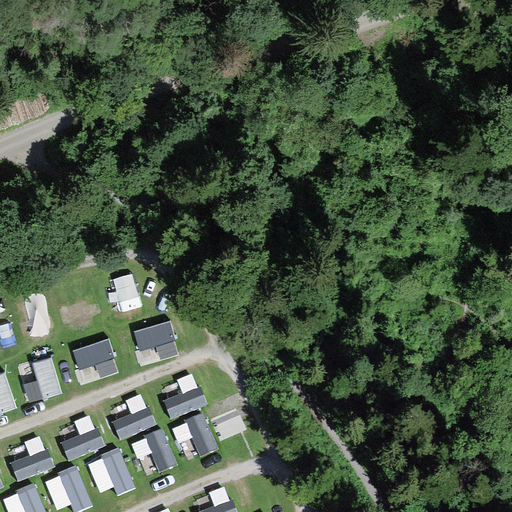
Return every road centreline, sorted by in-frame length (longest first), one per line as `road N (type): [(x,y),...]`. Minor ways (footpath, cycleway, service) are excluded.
road 1 (track): [(26,136),(42,159),(123,196),(183,256),(264,362),(304,399),(379,511)]
road 2 (track): [(313,511),(217,331),(165,265),(125,251),(0,281)]
road 3 (track): [(0,146),(187,74),(423,0)]
road 4 (track): [(0,434),(224,344)]
road 5 (track): [(141,511),(281,450)]
